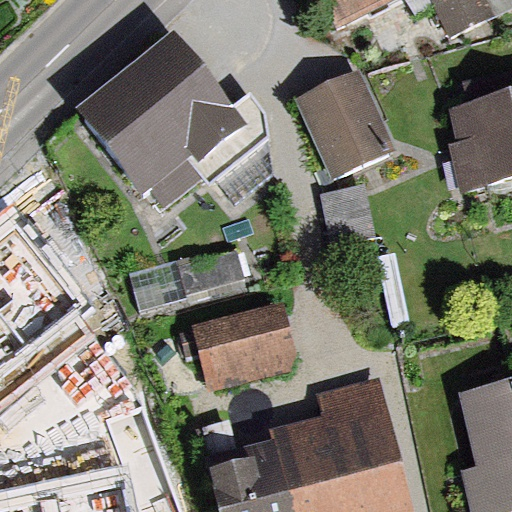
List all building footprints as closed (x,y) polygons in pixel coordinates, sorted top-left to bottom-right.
[(330,0),(342,23),(388,0),(330,0)] [(511,0),(430,0),(449,35),(511,2),(511,0)] [(177,30),(71,108),(143,196),(150,191),(164,208),(204,175),(211,183),(268,136),(265,113),(252,95),(235,108),(177,30)] [(362,67),(296,97),(334,177),(399,146),(362,67)] [(511,95),(454,109),(462,143),(451,145),(461,190),(511,178),(511,95)] [(363,187),(322,196),(333,247),(374,238),(363,187)] [(11,211),(0,219),(0,406),(1,408),(16,397),(68,356),(91,338),(76,319),(89,310),(11,211)] [(282,302),(192,329),(212,394),(302,366),(282,302)] [(511,378),(459,391),(476,464),(459,467),(469,511),(507,511),(511,511),(511,378)] [(252,459),(213,469),(223,511),(414,511),(380,379),(317,395),(323,419),(276,432),(278,441),(249,448),(252,459)] [(130,511),(123,471),(0,496),(0,511),(130,511)]
